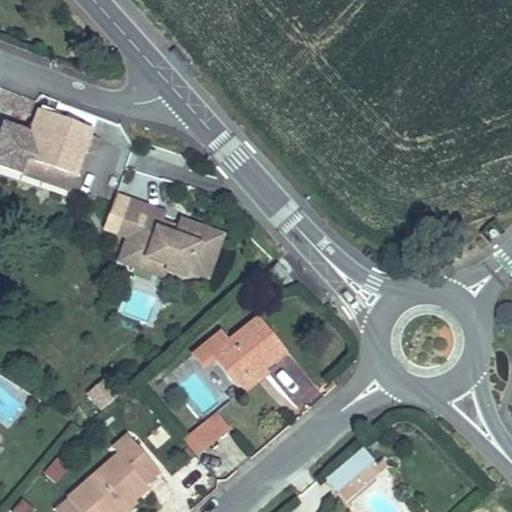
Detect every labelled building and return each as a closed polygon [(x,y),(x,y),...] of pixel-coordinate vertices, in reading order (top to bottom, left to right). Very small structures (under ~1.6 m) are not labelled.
[(0,106),(11,110),(16,94),(0,88),(0,106)] [(34,101),(16,94),(11,110),(28,117),(34,101)] [(93,132),(40,112),(31,134),(5,125),(0,138),(0,167),(43,183),(48,169),(76,178),(86,152),(92,136),(93,132)] [(99,138),(92,136),(86,152),(92,155),(99,138)] [(76,178),(48,169),(43,183),(71,192),(76,178)] [(166,211),(129,198),(115,236),(123,239),(114,265),(163,282),(166,274),(188,282),(190,274),(208,282),(225,231),(179,217),(177,224),(163,219),(166,211)] [(288,275),(278,264),(271,271),(281,282),(288,275)] [(265,369),(287,351),(259,317),(229,342),(211,356),(215,360),(239,390),(265,369)] [(211,356),(229,342),(221,333),(193,355),(205,369),(215,360),(211,356)] [(269,374),(265,369),(239,390),(243,395),(269,374)] [(88,394),(100,410),(118,397),(107,381),(88,394)] [(229,430),(216,414),(193,432),(195,434),(206,448),(229,430)] [(197,455),(206,448),(195,434),(185,441),(197,455)] [(118,455),(68,499),(78,511),(114,511),(132,497),(135,501),(149,489),(145,485),(160,472),(128,436),(113,449),(118,455)] [(363,448),(327,479),(338,492),(368,467),(374,462),(363,448)] [(374,462),(368,467),(374,475),(387,465),(382,459),(376,464),(374,462)] [(368,467),(338,492),(346,501),(376,476),(374,475),(368,467)] [(132,497),(114,511),(127,511),(137,503),(135,501),(132,497)] [(78,511),(68,499),(55,510),(56,511),(78,511)]
